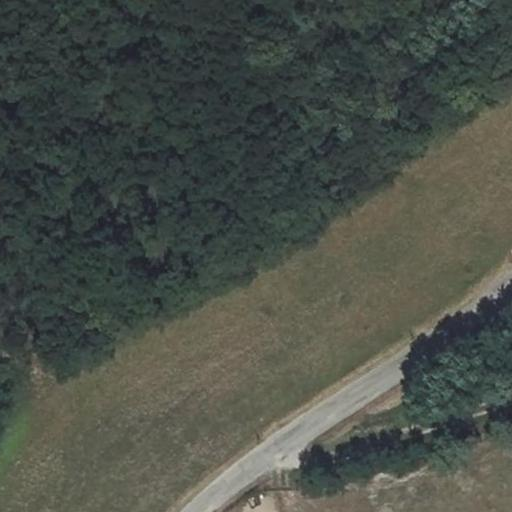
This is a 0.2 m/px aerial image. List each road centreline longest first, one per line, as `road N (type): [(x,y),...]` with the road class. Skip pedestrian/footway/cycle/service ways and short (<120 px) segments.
road 1 (unclassified): [(511,287),(272,449),(196,511)]
road 2 (track): [(272,449),(309,463),(511,394)]
